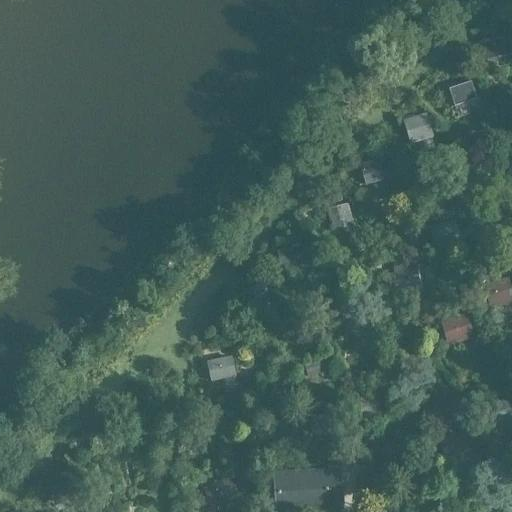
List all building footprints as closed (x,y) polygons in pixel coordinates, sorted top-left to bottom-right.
[(471,44),(471,68),(501,68),(501,44),(471,44)] [(474,80),(450,86),(454,104),(478,98),(474,80)] [(399,123),(399,147),(430,147),(430,123),(399,123)] [(362,182),(393,178),(390,156),(359,160),(362,182)] [(500,199),(475,199),(475,225),(500,225),(500,199)] [(340,209),(313,209),(313,241),(340,241),(340,209)] [(431,225),(435,240),(461,233),(457,218),(431,225)] [(381,281),(381,304),(412,304),(412,281),(381,281)] [(468,285),(468,309),(498,309),(498,285),(468,285)] [(228,297),(228,321),(258,321),(258,297),(228,297)] [(471,316),(445,322),(449,343),(476,337),(471,316)] [(204,360),(209,379),(237,372),(232,353),(204,360)] [(389,364),(389,388),(420,388),(420,364),(389,364)] [(293,370),(293,394),(324,394),(324,370),(293,370)] [(475,414),(475,437),(505,437),(505,414),(475,414)] [(275,426),(275,450),(301,450),(301,426),(275,426)] [(191,427),(191,451),(222,451),(222,427),(191,427)] [(275,476),(278,511),(340,507),(338,471),(275,476)] [(232,474),(202,486),(210,505),(240,493),(232,474)] [(393,476),(393,500),(423,500),(423,476),(393,476)] [(42,489),(41,511),(72,511),(72,489),(42,489)]
